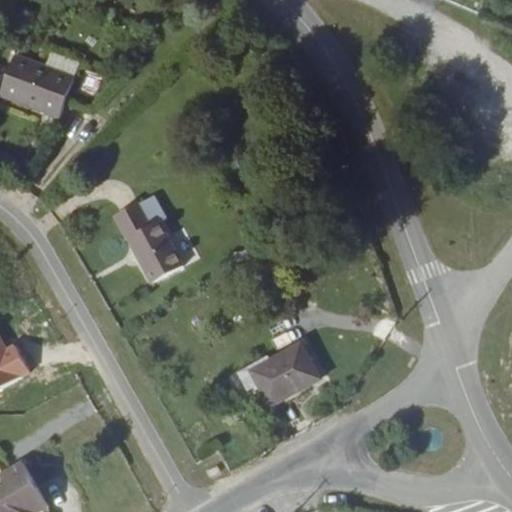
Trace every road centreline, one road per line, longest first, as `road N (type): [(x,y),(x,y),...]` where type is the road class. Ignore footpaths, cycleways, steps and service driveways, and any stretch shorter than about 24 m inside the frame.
road 1 (tertiary): [(451,354),(357,95),(287,0)]
road 2 (residential): [(189,511),(44,256),(0,207)]
road 3 (unclassified): [(295,469),(418,494),(467,489),(507,472)]
road 4 (unclassified): [(451,354),(406,399),(295,469)]
road 5 (tertiary): [(507,472),(476,422),(451,354)]
